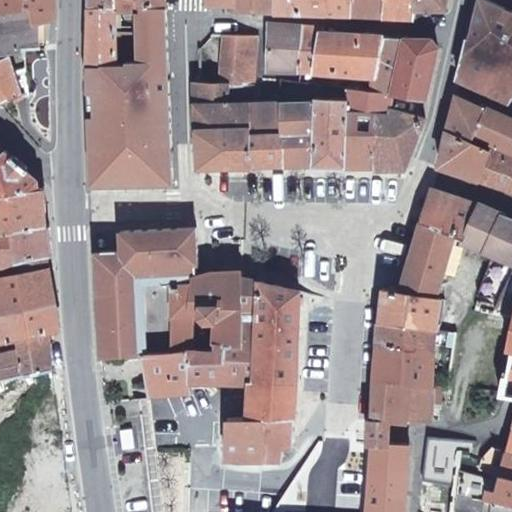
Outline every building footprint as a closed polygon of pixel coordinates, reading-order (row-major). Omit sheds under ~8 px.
[(56,20),(56,0),(0,0),(0,15),(33,8),(35,24),(41,23),(47,22),(56,20)] [(140,5),(140,0),(90,0),(90,6),(118,6),(118,10),(127,10),(139,9),(140,5)] [(256,0),(236,0),(236,5),(235,5),(235,9),(256,10),(256,0)] [(256,0),(256,10),(277,12),(276,0),(256,0)] [(328,13),(328,0),(276,0),(277,12),(328,13)] [(353,14),(352,0),(328,0),(328,13),(353,14)] [(352,0),(353,14),(385,15),(385,0),(352,0)] [(414,9),(416,0),(385,0),(385,15),(417,17),(416,9),(414,9)] [(447,10),(449,0),(416,0),(414,9),(416,9),(425,9),(447,10)] [(511,45),(511,10),(488,0),(479,0),(470,38),(505,51),(508,44),(511,45)] [(140,91),(89,91),(94,181),(97,184),(114,184),(139,183),(176,183),(174,145),(174,143),(172,118),(171,90),(167,5),(140,5),(139,9),(139,17),(140,32),(141,49),(140,91)] [(118,31),(118,10),(118,6),(90,6),(89,63),(119,63),(119,49),(118,31)] [(41,44),(41,23),(35,24),(33,8),(0,15),(0,51),(10,51),(25,48),(25,45),(41,44)] [(300,71),(304,25),(270,22),(270,69),(300,71)] [(325,31),(326,27),(304,25),(300,71),(308,71),(308,76),(321,76),(322,70),(317,72),(323,31),(325,31)] [(141,49),(140,32),(118,31),(119,49),(141,49)] [(386,37),(386,35),(357,33),(325,31),(323,31),(317,72),(322,70),(347,72),(376,76),(378,77),(386,37)] [(256,77),(259,35),(226,34),(225,83),(227,83),(227,85),(228,85),(256,84),(256,77)] [(394,92),(406,38),(386,37),(378,77),(376,76),(373,89),(394,92)] [(511,45),(508,44),(505,51),(470,38),(468,37),(457,78),(485,92),(486,91),(509,101),(511,98),(511,45)] [(426,100),(439,47),(433,39),(406,38),(394,92),(393,94),(426,100)] [(140,91),(141,49),(119,49),(119,63),(89,63),(89,89),(89,91),(140,91)] [(17,71),(12,56),(0,61),(0,103),(1,105),(28,94),(26,68),(17,71)] [(317,96),(317,83),(299,81),(282,79),(282,85),(282,102),(317,101),(317,96)] [(229,103),(228,85),(227,85),(227,83),(225,83),(201,81),(196,81),(196,104),(229,103)] [(254,103),(256,84),(228,85),(229,103),(254,103)] [(393,94),(394,92),(373,89),(348,87),(348,99),(350,99),(350,110),(377,111),(390,112),(391,108),(393,94)] [(475,135),(487,109),(486,108),(457,94),(449,130),(472,140),(475,135)] [(350,110),(350,99),(348,99),(317,96),(317,101),(314,166),(348,167),(350,110)] [(314,166),(317,101),(282,102),(283,132),(284,167),(314,166)] [(283,132),(282,102),(254,103),(253,127),(253,134),(283,132)] [(253,127),(254,103),(229,103),(196,104),(198,129),(253,127)] [(511,117),(487,106),(486,108),(487,109),(475,135),(511,151),(511,117)] [(406,168),(426,118),(422,117),(391,108),(390,112),(377,111),(376,168),(406,168)] [(376,168),(377,111),(350,110),(348,167),(376,168)] [(253,134),(253,127),(198,129),(199,168),(254,167),(253,134)] [(500,165),(504,154),(491,148),(472,140),(449,130),(440,165),(479,178),(486,160),(491,162),(500,165)] [(284,167),(283,132),(253,134),(254,167),(284,167)] [(0,191),(40,186),(39,179),(6,149),(0,155),(0,191)] [(511,189),(511,158),(504,154),(500,165),(497,173),(495,177),(493,183),(511,189)] [(497,173),(500,165),(491,162),(488,169),(497,173)] [(0,232),(48,225),(45,185),(40,186),(0,191),(0,232)] [(465,237),(479,204),(433,189),(423,221),(455,233),(465,237)] [(511,218),(506,216),(507,215),(480,202),(479,204),(465,237),(463,241),(465,242),(470,244),(492,254),(511,262),(511,218)] [(437,295),(455,233),(423,221),(422,221),(402,290),(437,295)] [(52,255),(49,225),(48,225),(0,232),(0,274),(21,271),(49,265),(48,255),(52,255)] [(140,353),(137,276),(163,273),(163,266),(197,264),(200,263),(198,227),(121,230),(122,259),(104,260),(104,259),(96,260),(101,357),(140,353)] [(489,260),(492,254),(470,244),(467,251),(489,260)] [(502,300),(511,275),(511,262),(492,254),(489,260),(489,262),(491,262),(478,295),(479,295),(502,300)] [(173,350),(174,282),(194,281),(194,277),(198,276),(197,264),(163,266),(163,273),(137,276),(140,353),(146,353),(146,351),(169,350),(173,350)] [(56,300),(50,265),(49,265),(21,271),(28,305),(56,300)] [(61,328),(56,300),(28,305),(21,271),(0,274),(0,324),(3,339),(20,336),(49,330),(61,328)] [(259,310),(260,281),(244,278),(243,271),(213,273),(198,276),(194,277),(194,281),(174,282),(173,350),(191,348),(192,348),(194,314),(202,314),(202,304),(219,304),(218,321),(216,321),(215,342),(227,343),(228,346),(234,346),(244,346),(244,309),(259,310)] [(297,383),(301,290),(260,281),(259,310),(244,309),(244,346),(258,346),(256,380),(251,380),(251,383),(250,418),(266,418),(295,417),(297,383)] [(436,330),(441,297),(402,291),(402,290),(383,285),(380,321),(436,330)] [(497,311),(502,300),(479,295),(477,306),(487,309),(497,311)] [(218,321),(219,304),(202,304),(202,314),(202,316),(207,321),(216,321),(218,321)] [(434,345),(436,331),(436,330),(380,321),(379,343),(418,348),(418,347),(419,346),(419,345),(420,344),(421,344),(423,343),(434,345)] [(53,366),(52,341),(51,341),(23,346),(0,351),(0,377),(27,371),(53,366)] [(256,380),(258,346),(244,346),(234,346),(228,346),(227,343),(215,342),(216,350),(192,348),(191,348),(190,382),(192,382),(201,382),(251,383),(251,380),(256,380)] [(434,370),(434,345),(423,343),(421,344),(420,344),(419,345),(419,346),(418,347),(418,348),(379,343),(377,376),(412,385),(434,386),(434,384),(434,370)] [(190,382),(191,348),(173,350),(169,350),(146,351),(146,353),(152,394),(153,396),(194,393),(193,384),(192,382),(190,382)] [(444,385),(444,371),(434,370),(434,384),(443,385),(444,385)] [(411,418),(412,385),(377,376),(375,376),(374,413),(391,414),(411,418)] [(442,403),(443,385),(434,384),(434,386),(433,403),(442,403)] [(433,403),(434,386),(412,385),(411,418),(432,420),(432,417),(432,412),(433,403)] [(391,426),(391,414),(374,413),(374,419),(370,418),(370,424),(370,436),(390,438),(391,426)] [(293,447),(295,417),(266,418),(263,461),(280,460),(282,457),(283,453),(288,453),(291,447),(293,447)] [(263,461),(266,418),(250,418),(228,418),(228,422),(227,422),(225,446),(227,446),(226,457),(252,461),(263,461)] [(404,511),(410,444),(390,442),(390,438),(370,436),(369,444),(374,445),(368,511),(404,511)] [(462,453),(464,439),(450,438),(450,439),(429,436),(423,482),(458,485),(460,469),(462,453)] [(506,461),(510,450),(494,446),(484,457),(482,459),(479,469),(502,475),(506,461)] [(511,477),(511,450),(510,450),(506,461),(502,475),(511,477)] [(497,491),(500,481),(460,469),(458,485),(457,494),(487,498),(490,488),(497,491)] [(511,504),(511,477),(502,475),(500,481),(497,491),(490,488),(487,498),(494,499),(498,500),(511,504)] [(457,494),(458,485),(423,482),(418,511),(454,511),(455,511),(457,494)] [(493,511),(494,499),(487,498),(457,494),(455,511),(456,511),(493,511)] [(511,511),(511,504),(498,500),(494,499),(493,511),(511,511)]
